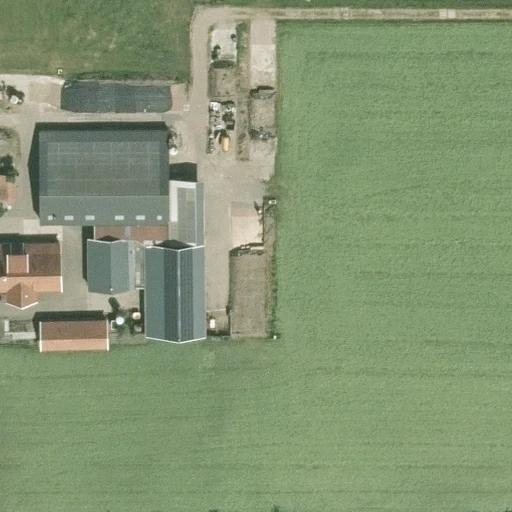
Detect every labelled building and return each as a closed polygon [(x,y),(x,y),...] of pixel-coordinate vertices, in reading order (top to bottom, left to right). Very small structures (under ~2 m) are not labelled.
[(169,242),(169,219),(167,129),(38,131),(40,221),(93,220),(94,237),(87,237),(88,288),(133,287),(132,235),(145,242),(147,333),(204,332),(202,242),(169,242)] [(1,174),(2,201),(21,200),(20,173),(1,174)] [(29,224),(29,234),(46,232),(46,222),(29,224)] [(35,288),(60,288),(59,242),(0,243),(0,289),(7,289),(7,299),(35,299),(35,288)] [(265,264),(265,254),(240,253),(239,263),(265,264)] [(41,321),(42,347),(106,345),(106,319),(41,321)] [(269,326),(239,326),(239,341),(269,341),(269,326)]
